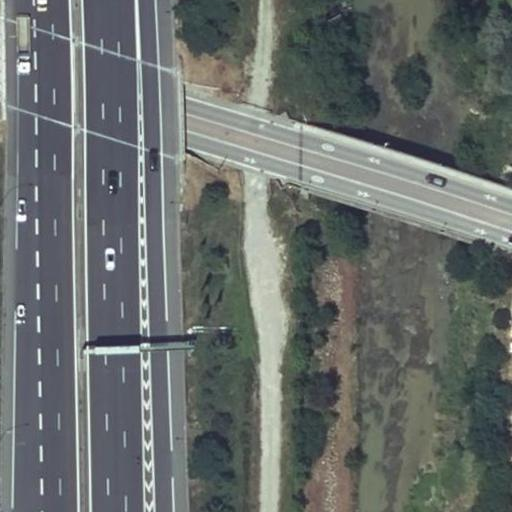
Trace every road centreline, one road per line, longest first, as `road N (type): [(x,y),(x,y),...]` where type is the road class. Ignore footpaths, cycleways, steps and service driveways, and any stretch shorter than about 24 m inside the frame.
road 1 (secondary): [(0,79),(511,240)]
road 2 (secondary): [(511,206),(0,45)]
road 3 (motorway): [(160,511),(144,0)]
road 4 (motorway): [(119,511),(105,0)]
road 5 (motorway): [(39,0),(46,511)]
